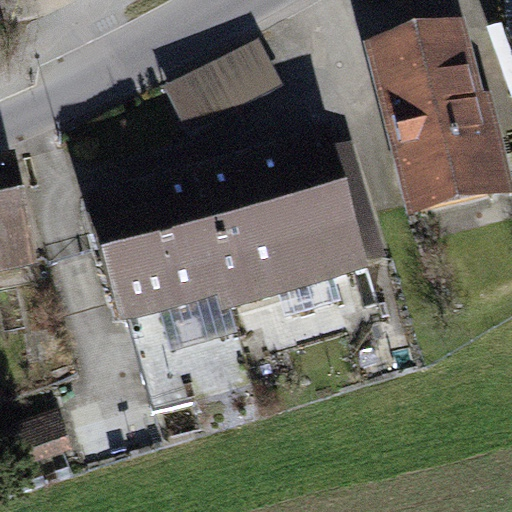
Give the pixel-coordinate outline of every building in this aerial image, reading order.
[(454,39),(378,58),(416,204),(492,184),(454,39)] [(258,41),(163,90),(188,139),(284,90),(258,41)] [(97,220),(126,318),(157,309),(223,290),(228,307),(355,270),(355,268),(381,260),(372,230),(346,237),(322,154),(97,220)] [(0,173),(0,267),(24,263),(20,243),(31,241),(25,208),(14,210),(7,172),(0,173)] [(223,290),(157,309),(171,356),(237,337),(228,307),(223,290)] [(0,445),(0,465),(1,468),(62,444),(55,424),(0,445)]
